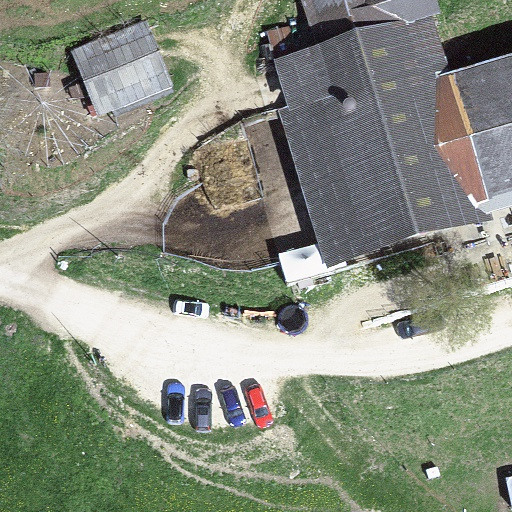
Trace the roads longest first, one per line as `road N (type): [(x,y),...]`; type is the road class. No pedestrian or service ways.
road 1 (unclassified): [(511,317),(427,342),(354,351),(237,350),(123,324),(0,272)]
road 2 (track): [(0,249),(84,220),(147,171),(211,98),(252,0)]
road 3 (track): [(237,350),(291,425),(396,511)]
